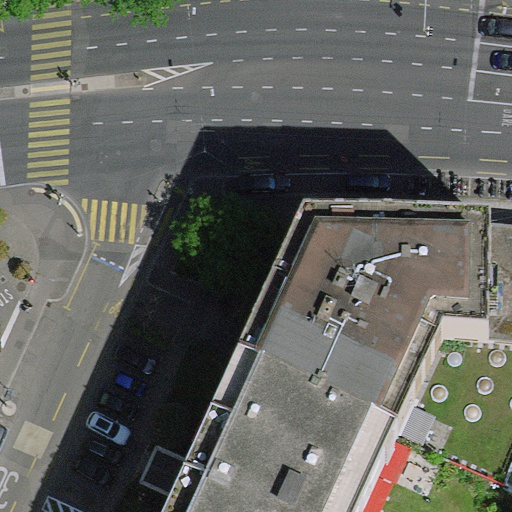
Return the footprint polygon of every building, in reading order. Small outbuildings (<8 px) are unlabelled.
[(240,365),(400,439),(410,417),(446,339),(493,344),(497,230),(462,228),(382,225),(305,225),(299,238),(257,329),(249,347),(240,365)] [(511,346),(511,231),(497,230),(493,344),(511,346)] [(507,486),(511,474),(511,346),(493,344),(446,339),(410,417),(400,439),(507,486)] [(366,511),(400,439),(240,365),(197,460),(180,498),(173,511),(366,511)] [(180,498),(197,460),(156,442),(140,480),(180,498)]
